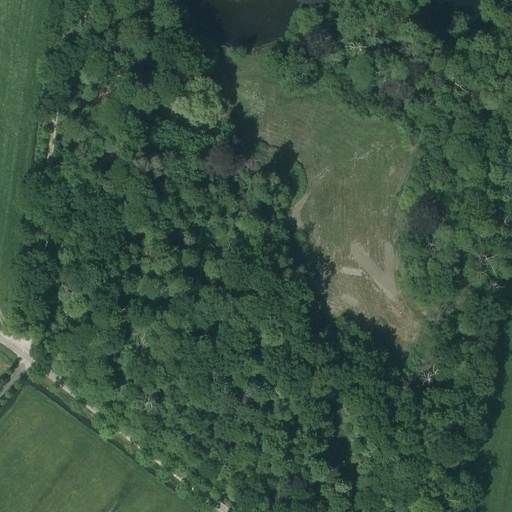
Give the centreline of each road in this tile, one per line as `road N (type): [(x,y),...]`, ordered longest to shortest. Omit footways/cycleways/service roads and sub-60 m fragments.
road 1 (track): [(0,393),(24,355),(69,0)]
road 2 (unclassified): [(226,511),(0,338)]
